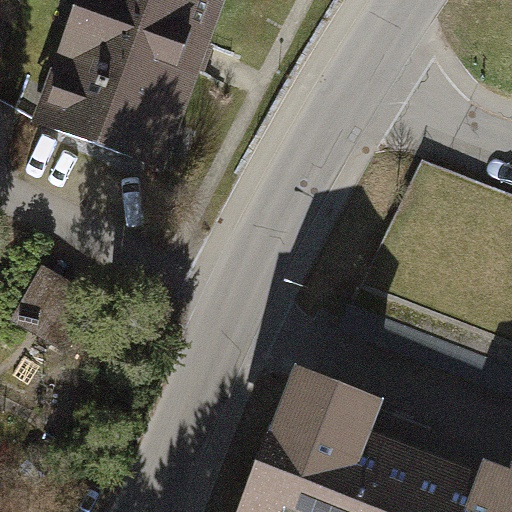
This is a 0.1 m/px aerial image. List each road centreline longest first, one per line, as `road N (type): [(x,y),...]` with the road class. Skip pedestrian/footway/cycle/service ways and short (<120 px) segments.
road 1 (tertiary): [(359,76),(233,312)]
road 2 (residential): [(233,312),(0,195)]
road 3 (tertiary): [(233,312),(145,511)]
road 4 (residential): [(359,76),(511,152)]
